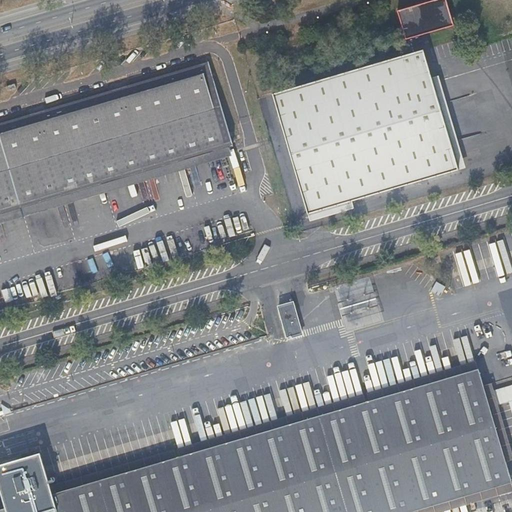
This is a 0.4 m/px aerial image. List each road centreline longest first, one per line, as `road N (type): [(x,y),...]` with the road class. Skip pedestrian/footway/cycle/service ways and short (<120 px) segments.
road 1 (unclassified): [(511,187),(0,337)]
road 2 (unclassified): [(0,355),(511,206)]
road 3 (secondary): [(0,55),(190,0)]
road 4 (secondary): [(120,0),(0,35)]
